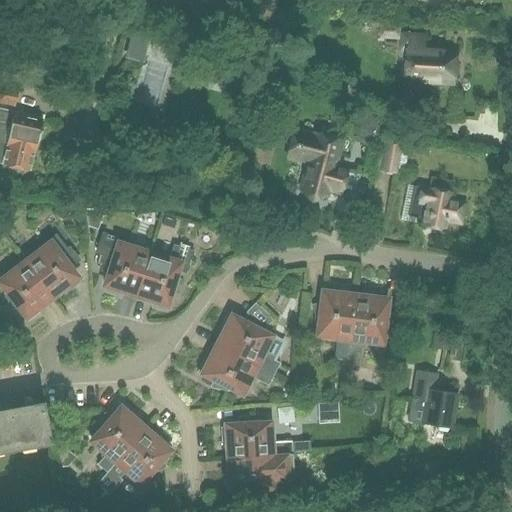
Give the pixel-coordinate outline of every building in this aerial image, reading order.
[(152,0),(141,0),(139,8),(165,16),(168,5),(152,0)] [(142,59),(149,28),(132,24),(125,55),(142,59)] [(400,40),(401,26),(382,25),(381,39),(400,40)] [(426,49),(426,36),(402,35),(401,49),(407,50),(405,76),(408,76),(408,81),(453,84),(455,78),(456,78),(457,57),(456,57),(456,51),(426,49)] [(198,51),(191,74),(220,83),(227,60),(198,51)] [(0,87),(0,103),(14,107),(18,91),(0,87)] [(0,111),(0,163),(1,164),(29,170),(33,152),(34,153),(34,150),(35,145),(38,133),(40,134),(41,128),(42,121),(12,115),(0,111)] [(420,120),(421,132),(441,131),(440,119),(420,120)] [(285,156),(309,161),(301,189),(305,191),(307,195),(312,200),(319,198),(322,195),(326,196),(327,192),(340,195),(346,171),(348,167),(338,164),(345,140),(294,127),(285,156)] [(421,140),(417,146),(420,152),(426,152),(430,147),(427,141),(421,140)] [(384,141),(379,171),(397,175),(403,144),(384,141)] [(412,186),(407,215),(416,217),(415,224),(441,228),(443,219),(458,222),(462,205),(449,202),(453,182),(431,178),(429,189),(412,186)] [(162,216),(159,224),(171,228),(174,220),(162,216)] [(134,296),(148,253),(128,247),(130,240),(102,232),(95,254),(100,255),(96,264),(100,265),(98,271),(108,273),(104,286),(106,287),(105,291),(118,295),(120,291),(134,296)] [(43,249),(24,263),(51,298),(65,288),(67,292),(78,283),(76,280),(77,278),(68,266),(78,258),(73,252),(68,257),(64,253),(70,248),(69,247),(66,250),(56,236),(41,247),(43,249)] [(168,260),(148,253),(134,296),(154,302),(152,306),(166,310),(168,302),(167,302),(171,291),(176,292),(180,279),(175,277),(177,272),(186,275),(194,252),(188,250),(189,247),(180,244),(179,247),(173,245),(168,260)] [(51,298),(24,263),(6,276),(0,280),(0,284),(2,287),(2,286),(7,294),(3,297),(12,308),(16,305),(23,314),(22,315),(27,322),(39,313),(36,310),(51,298)] [(345,370),(354,296),(338,294),(339,290),(325,288),(325,292),(322,292),(320,308),(315,307),(313,321),(319,322),(318,331),(317,331),(316,337),(326,338),(326,337),(337,339),(334,359),(333,369),(337,369),(336,377),(344,378),(345,370)] [(354,296),(345,370),(358,371),(359,362),(362,342),(372,343),(382,345),(383,339),(382,339),(383,329),(389,330),(390,316),(385,315),(387,300),(385,299),(385,295),(371,294),(371,298),(354,296)] [(235,317),(228,314),(221,326),(225,328),(216,345),(274,375),(280,363),(274,360),(283,343),(271,337),(272,337),(266,334),(258,330),(260,325),(253,322),(247,316),(242,322),(235,318),(235,317)] [(449,336),(435,334),(432,349),(447,351),(449,336)] [(274,375),(216,345),(207,363),(204,361),(197,373),(205,377),(205,376),(215,381),(213,386),(226,393),(228,388),(236,392),(241,395),(246,387),(245,387),(250,377),(268,386),(274,375)] [(394,362),(393,371),(402,373),(404,363),(394,362)] [(416,370),(412,399),(417,400),(414,422),(420,423),(437,426),(438,430),(446,432),(449,428),(451,428),(457,395),(432,391),(435,373),(416,370)] [(0,453),(50,444),(42,403),(0,410),(0,453)] [(94,437),(90,442),(97,448),(98,448),(106,455),(100,462),(99,461),(96,465),(102,470),(103,470),(106,473),(115,463),(145,429),(130,417),(133,413),(122,404),(117,410),(118,411),(110,420),(106,416),(97,427),(101,431),(95,438),(94,437)] [(227,459),(272,456),(292,455),(292,452),(312,451),(311,440),(271,443),(270,432),(271,432),(270,423),(264,423),(255,424),(255,419),(241,420),(241,425),(225,426),(225,428),(221,428),(222,442),(226,442),(227,459)] [(106,473),(105,475),(115,484),(119,478),(125,472),(133,479),(140,485),(144,481),(144,480),(150,473),(154,477),(163,466),(159,463),(169,451),(168,449),(170,446),(160,437),(157,440),(145,429),(115,463),(106,473)] [(272,456),(227,459),(228,474),(224,475),(225,489),(229,488),(229,491),(244,490),(245,495),(259,494),(259,489),(268,488),(268,489),(274,489),(274,482),(294,481),(292,455),(272,456)] [(41,459),(42,471),(61,470),(60,459),(41,459)] [(437,492),(439,480),(399,475),(398,487),(437,492)]
